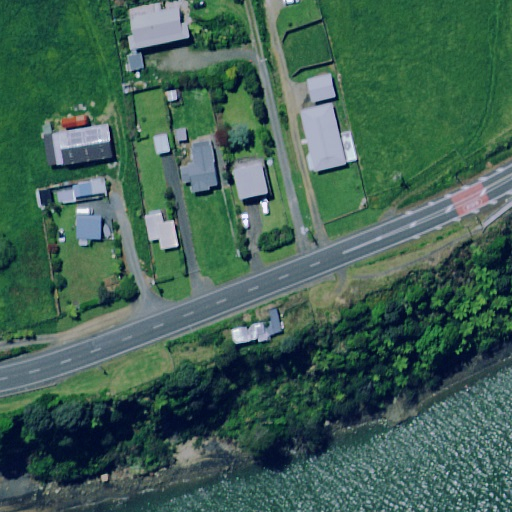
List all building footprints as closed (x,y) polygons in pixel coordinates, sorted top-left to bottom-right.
[(191,38),(183,0),(182,0),(153,6),(154,13),(130,18),(133,36),(129,37),(132,50),(191,38)] [(143,69),(141,54),(127,56),(130,71),(143,69)] [(326,74),(324,65),(291,74),(294,84),(326,74)] [(336,97),(331,77),(308,81),(312,102),(336,97)] [(346,164),(331,104),(301,112),(315,171),(346,164)] [(170,152),(167,135),(153,138),(157,155),(170,152)] [(219,189),(212,140),(209,141),(192,143),(195,165),(181,167),(183,183),(191,182),(192,192),(219,189)] [(271,194),(264,159),(234,166),(241,200),(271,194)] [(106,193),(104,179),(71,184),(73,198),(106,193)] [(164,223),(162,211),(145,214),(150,241),(160,239),(162,249),(178,246),(174,222),(164,223)] [(102,217),(77,217),(76,239),(101,240),(102,217)] [(271,322),(232,331),(231,328),(219,331),(223,347),(227,346),(257,339),(259,345),(272,341),(271,337),(283,334),(277,308),(268,310),(271,322)]
